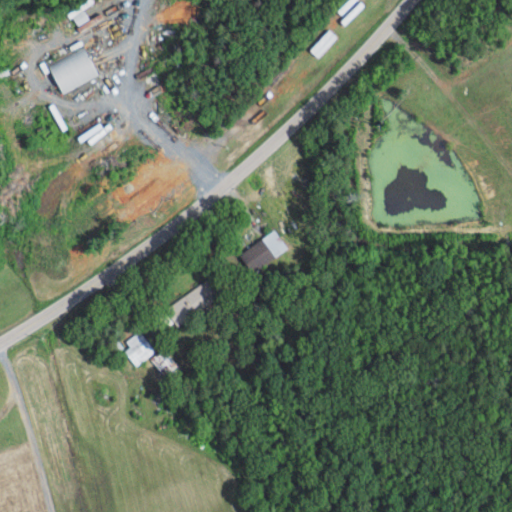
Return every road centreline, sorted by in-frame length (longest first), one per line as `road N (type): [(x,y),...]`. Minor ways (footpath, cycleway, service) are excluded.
road 1 (tertiary): [(405,0),(220,188),(0,342)]
road 2 (track): [(206,511),(206,477),(170,414),(32,322),(0,235)]
